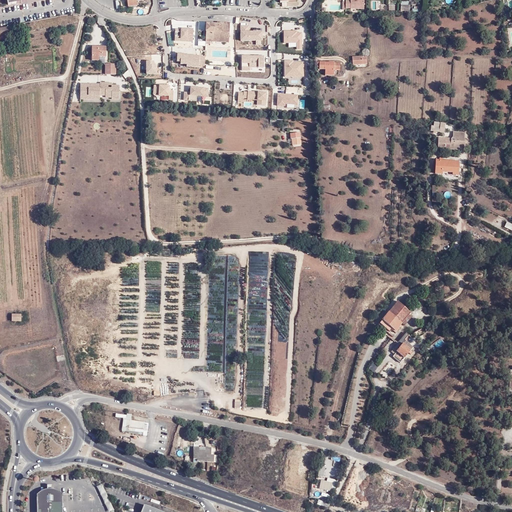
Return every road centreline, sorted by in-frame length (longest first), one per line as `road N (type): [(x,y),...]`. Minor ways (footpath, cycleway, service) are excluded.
road 1 (unclassified): [(87,397),(315,441),(511,507)]
road 2 (unclassified): [(87,0),(138,20),(209,11),(295,15),(312,0)]
road 3 (secondary): [(276,511),(144,465),(78,431)]
road 4 (secondary): [(65,458),(245,511)]
